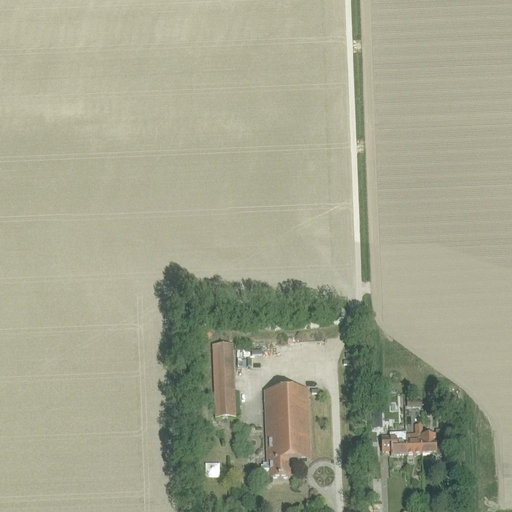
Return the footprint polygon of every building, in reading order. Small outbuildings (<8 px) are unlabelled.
[(215,420),(235,419),(233,347),(213,348),(215,420)] [(270,479),(270,481),(289,480),(289,463),(310,462),(307,392),(264,394),(267,466),(263,466),(263,468),(261,468),(261,477),(263,476),(264,479),(270,479)] [(406,456),(405,443),(405,433),(389,434),(389,438),(381,438),(381,451),(390,451),(390,456),(406,456)] [(421,455),(436,455),(436,449),(444,449),(443,437),(435,437),(435,436),(422,436),(420,436),(420,442),(421,455)] [(406,456),(421,455),(420,442),(405,443),(406,456)]
